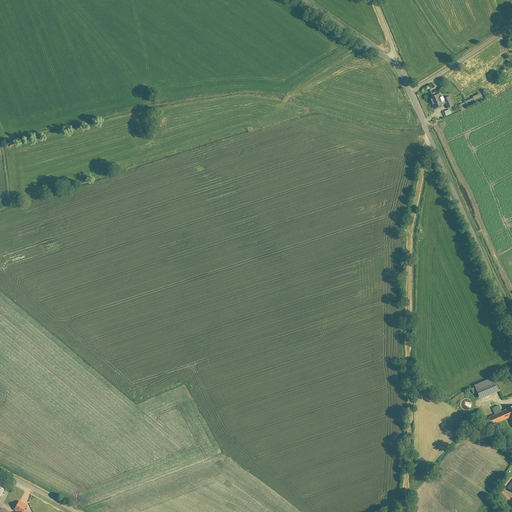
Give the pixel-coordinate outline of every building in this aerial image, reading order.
[(481,94),(472,98),(475,104),(483,101),(481,94)] [(444,103),(447,109),(454,106),(450,97),(444,100),(443,98),(439,100),(437,95),(430,99),(435,109),(442,106),(441,104),(444,103)] [(473,100),(460,106),(463,111),(475,105),(473,100)] [(476,385),(481,399),(499,392),(494,378),(476,385)] [(511,407),(488,416),(491,426),(507,420),(509,427),(511,425),(511,407)] [(511,499),(504,491),(499,497),(508,506),(511,502),(511,499)] [(18,503),(14,511),(15,511),(26,511),(25,511),(27,508),(18,503)]
